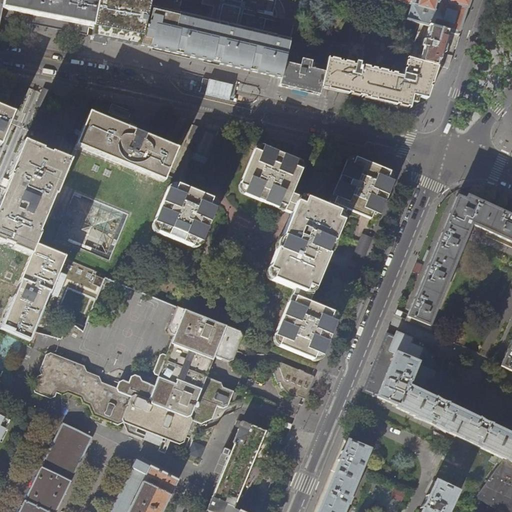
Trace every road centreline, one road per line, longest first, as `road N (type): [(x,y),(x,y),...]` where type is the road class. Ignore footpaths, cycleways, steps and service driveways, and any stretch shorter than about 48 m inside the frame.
road 1 (tertiary): [(0,54),(438,151)]
road 2 (tertiary): [(293,511),(438,151)]
road 3 (tertiary): [(438,151),(490,0)]
